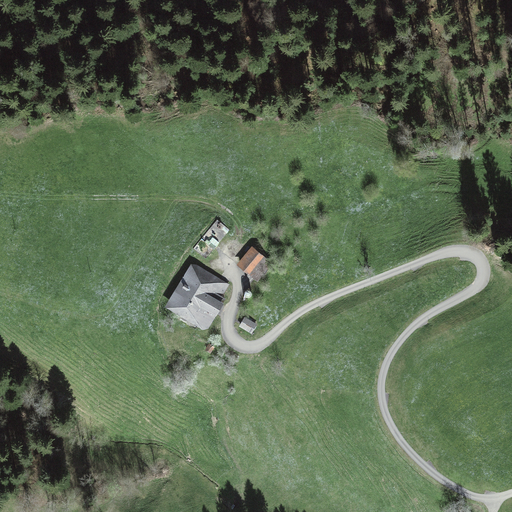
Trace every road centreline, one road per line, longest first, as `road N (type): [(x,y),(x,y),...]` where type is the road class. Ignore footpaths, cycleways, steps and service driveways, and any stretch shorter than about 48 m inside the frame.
road 1 (track): [(511,492),(484,498),(448,484),(404,445),(382,404),(382,377),(398,341),(479,283),(482,261),(444,252),(311,305),(246,346),(232,340),(227,325),(237,286),(231,258)]
road 2 (track): [(0,197),(204,200),(237,222),(231,258)]
